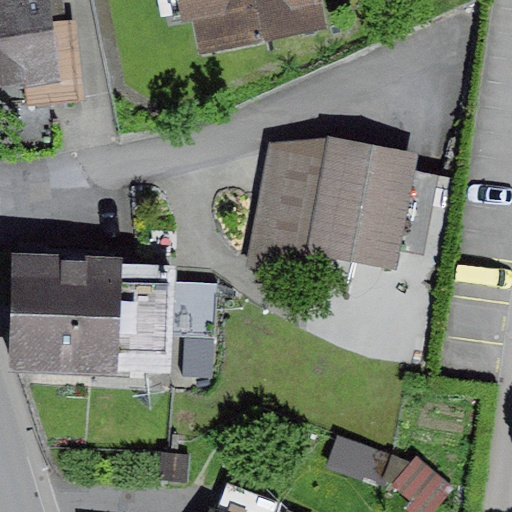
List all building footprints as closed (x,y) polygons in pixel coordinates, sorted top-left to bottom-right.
[(50,0),(0,0),(0,89),(25,87),(27,103),(84,96),(75,19),(53,21),(50,0)] [(322,0),(178,0),(180,13),(190,12),(196,42),(326,19),(322,0)] [(307,251),(329,135),(270,142),(248,264),(303,274),(307,251)] [(415,150),(329,135),(307,251),(397,267),(400,250),(424,254),(438,173),(411,168),(415,150)] [(122,253),(15,249),(10,364),(120,369),(121,365),(170,368),(172,334),(175,280),(176,261),(122,259),(122,253)] [(217,282),(175,280),(172,334),(215,336),(217,282)] [(396,455),(338,435),(326,467),(385,487),(388,478),(396,455)] [(187,456),(163,454),(162,482),(185,483),(187,456)] [(411,462),(396,455),(388,478),(394,482),(390,488),(412,501),(404,509),(408,511),(433,511),(453,487),(418,455),(411,462)] [(231,511),(211,503),(207,511),(231,511)]
